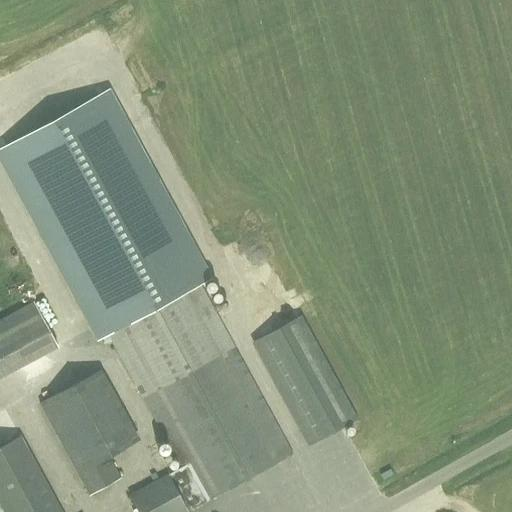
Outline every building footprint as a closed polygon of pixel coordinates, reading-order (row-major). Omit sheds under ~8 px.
[(0,149),(0,164),(94,339),(108,332),(181,467),(129,495),(138,511),(186,511),(188,511),(187,511),(189,511),(292,455),(199,283),(210,276),(109,91),(0,149)] [(0,320),(0,375),(57,346),(34,302),(0,320)] [(310,446),(357,420),(301,317),(254,342),(310,446)] [(101,370),(40,403),(89,495),(119,478),(108,457),(139,440),(101,370)] [(0,504),(4,511),(61,511),(20,436),(0,446),(0,504)]
